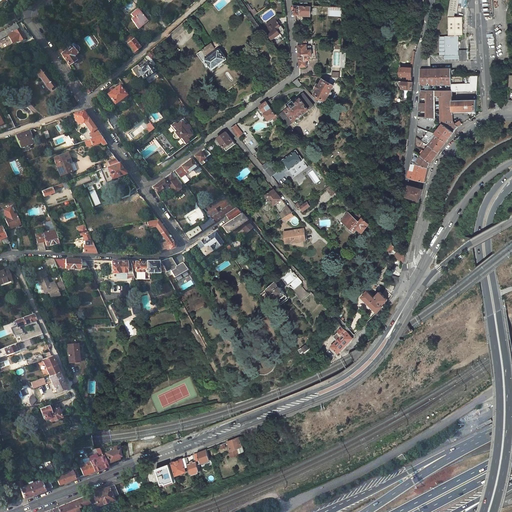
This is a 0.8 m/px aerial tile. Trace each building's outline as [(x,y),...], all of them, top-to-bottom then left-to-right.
[(458,0),(450,0),(448,16),(454,16),(455,13),(457,13),(458,0)] [(300,14),(310,14),(310,5),(294,5),(295,15),(300,14)] [(143,25),(148,20),(138,9),(131,15),(133,18),(131,20),(138,30),(143,26),(143,25)] [(454,16),(448,16),(449,35),(439,36),(439,55),(444,55),(444,59),(459,59),(459,61),(467,61),(466,50),(459,50),(458,35),(464,35),(464,16),(454,16)] [(279,32),(284,29),(281,25),(276,18),(267,24),(269,27),(264,30),(267,35),(271,40),(280,33),(279,32)] [(94,24),(91,26),(97,35),(100,33),(94,24)] [(4,30),(12,43),(18,39),(18,40),(23,37),(18,28),(13,31),(10,27),(4,30)] [(130,34),(124,39),(127,43),(126,43),(134,54),(139,50),(137,48),(139,46),(130,34)] [(217,40),(197,53),(201,59),(220,45),(217,40)] [(65,49),(62,46),(58,49),(68,64),(75,59),(73,56),(76,53),(70,45),(65,49)] [(219,49),(205,59),(212,69),(226,59),(219,49)] [(312,56),(311,49),(298,50),(299,61),(300,66),(307,66),(306,59),(309,59),(309,56),(312,56)] [(136,65),(131,69),(136,77),(140,75),(142,78),(143,77),(144,78),(147,76),(147,75),(147,74),(153,70),(153,69),(157,67),(151,58),(147,53),(143,56),(146,61),(141,64),(141,63),(137,65),(136,65)] [(421,76),(451,76),(451,68),(430,69),(429,55),(423,55),(421,70),(421,76)] [(119,58),(115,61),(119,67),(123,63),(119,58)] [(41,67),(35,72),(47,89),(53,85),(41,67)] [(412,68),(401,69),(401,76),(405,76),(405,77),(412,77),(412,68)] [(421,85),(434,85),(434,91),(421,91),(419,117),(434,119),(443,125),(454,133),(458,127),(455,126),(453,121),(452,112),(476,112),(476,100),(452,100),(452,91),(477,91),(477,82),(452,83),(451,76),(421,76),(421,85)] [(318,84),(316,87),(317,88),(313,97),(322,107),(322,105),(325,100),(334,85),(333,85),(337,78),(324,77),(319,85),(318,84)] [(297,78),(293,81),(298,87),(302,84),(297,78)] [(398,81),(398,84),(399,86),(401,86),(401,89),(412,90),(412,82),(405,81),(398,81)] [(107,93),(106,93),(113,103),(125,94),(118,85),(113,89),(107,93)] [(292,105),(281,113),(289,124),(313,106),(303,93),(299,96),(300,98),(295,102),(294,101),(290,103),(292,105)] [(73,97),(68,101),(72,107),(77,103),(73,97)] [(142,109),(145,107),(141,101),(137,103),(142,109)] [(269,119),(272,117),(274,120),(279,117),(271,106),(267,101),(259,106),(265,113),(269,119)] [(259,106),(256,109),(261,116),(265,113),(259,106)] [(72,114),(79,124),(82,122),(89,132),(87,133),(91,138),(99,135),(95,129),(85,114),(82,110),(72,114)] [(120,122),(112,111),(105,116),(112,127),(120,122)] [(9,115),(4,115),(11,128),(15,127),(9,115)] [(154,128),(150,122),(146,125),(148,128),(145,129),(148,132),(154,128)] [(183,138),(184,137),(185,138),(189,135),(185,130),(188,127),(187,125),(183,127),(180,122),(175,125),(176,126),(175,127),(172,123),(169,126),(169,127),(168,128),(171,132),(172,131),(173,132),(172,133),(173,134),(173,135),(173,136),(173,137),(174,137),(174,138),(175,138),(176,138),(176,139),(178,138),(179,140),(177,140),(180,144),(181,143),(182,144),(185,141),(183,138)] [(236,135),(241,131),(236,124),(231,127),(236,135)] [(443,125),(435,135),(445,143),(449,138),(454,133),(443,125)] [(28,130),(14,135),(20,147),(33,142),(28,130)] [(214,140),(218,146),(222,144),(227,150),(236,144),(226,132),(216,139),(214,140)] [(435,135),(428,132),(421,140),(429,146),(438,153),(442,148),(445,143),(435,135)] [(162,134),(157,137),(164,148),(168,145),(170,149),(166,151),(168,154),(173,151),(162,134)] [(91,138),(89,139),(89,141),(91,145),(98,143),(100,147),(106,145),(105,143),(99,135),(91,138)] [(415,146),(424,153),(421,157),(430,163),(434,158),(438,153),(429,146),(421,140),(416,137),(415,146)] [(250,139),(244,144),(255,157),(258,155),(256,152),(257,152),(254,148),(256,147),(254,144),(250,139)] [(198,162),(209,154),(207,152),(206,150),(204,148),(199,152),(193,156),(198,162)] [(296,150),(283,160),(286,164),(290,169),(303,159),(296,150)] [(429,166),(430,163),(421,157),(414,151),(411,163),(427,168),(429,166)] [(59,161),(62,168),(70,165),(70,163),(71,163),(67,152),(53,157),(55,162),(59,161)] [(397,152),(395,159),(404,161),(406,154),(397,152)] [(103,163),(104,167),(118,162),(116,160),(115,158),(103,163)] [(179,177),(191,168),(194,173),(200,169),(190,158),(182,164),(174,170),(178,176),(179,177)] [(290,169),(286,164),(284,165),(288,170),(289,170),(294,176),(308,166),(303,159),(290,169)] [(59,174),(72,169),(70,165),(62,168),(59,161),(55,162),(59,174)] [(100,169),(105,182),(111,180),(111,178),(125,173),(118,162),(104,167),(100,169)] [(264,163),(262,165),(270,176),(275,172),(268,165),(267,166),(264,163)] [(426,176),(427,168),(411,163),(407,178),(424,182),(426,176)] [(174,170),(170,173),(174,179),(178,176),(174,170)] [(163,178),(152,187),(156,192),(167,184),(173,193),(180,188),(172,180),(168,174),(163,178)] [(33,180),(27,183),(29,188),(36,186),(33,180)] [(51,193),(53,193),(52,190),(63,185),(64,189),(69,187),(67,181),(38,192),(41,197),(47,195),(51,193)] [(330,185),(325,189),(331,194),(335,190),(330,185)] [(407,190),(403,189),(401,195),(405,196),(405,197),(419,201),(422,190),(408,186),(407,190)] [(266,194),(274,204),(281,198),(273,189),(266,194)] [(214,208),(212,205),(205,210),(212,220),(213,222),(234,208),(224,197),(217,202),(218,205),(214,208)] [(300,206),(303,210),(312,203),(309,200),(300,206)] [(280,214),(282,218),(283,217),(291,212),(292,211),(286,204),(280,214)] [(87,226),(80,207),(77,208),(79,212),(84,224),(85,227),(87,226)] [(293,215),(291,212),(283,217),(285,220),(293,215)] [(346,224),(354,231),(357,228),(361,231),(363,228),(368,222),(359,213),(355,218),(347,212),(342,220),(347,224),(346,224)] [(239,213),(221,226),(225,233),(231,229),(233,233),(240,228),(245,232),(251,226),(239,213)] [(16,214),(4,218),(8,228),(20,224),(16,214)] [(175,245),(164,230),(157,219),(147,221),(148,227),(156,225),(161,232),(159,233),(165,242),(159,244),(161,249),(168,247),(168,249),(173,247),(175,245)] [(78,232),(80,231),(84,240),(83,240),(83,244),(82,252),(95,252),(85,227),(84,224),(77,227),(78,232)] [(1,226),(0,226),(0,238),(1,238),(7,250),(11,249),(7,241),(1,226)] [(197,226),(184,234),(188,239),(201,230),(197,226)] [(372,226),(368,231),(373,236),(378,231),(372,226)] [(303,227),(280,231),(281,243),(285,243),(302,241),(302,240),(305,239),(303,227)] [(223,235),(218,228),(214,230),(218,236),(219,238),(223,235)] [(44,240),(45,245),(57,242),(55,232),(54,229),(50,230),(35,234),(37,242),(36,244),(38,249),(38,250),(45,250),(42,241),(44,240)] [(199,249),(203,254),(209,250),(220,242),(217,237),(213,231),(196,243),(199,249)] [(378,231),(373,236),(373,238),(375,241),(377,241),(380,237),(382,235),(378,231)] [(15,241),(7,241),(11,249),(16,249),(15,241)] [(386,243),(386,244),(386,245),(386,246),(386,249),(390,252),(395,247),(388,241),(386,243)] [(399,251),(395,255),(400,260),(400,259),(403,262),(404,256),(399,251)] [(175,265),(171,257),(164,259),(159,261),(163,269),(165,272),(169,269),(173,277),(187,269),(182,262),(175,265)] [(67,258),(53,258),(54,262),(56,266),(56,267),(79,269),(79,259),(67,258)] [(94,267),(94,260),(85,259),(89,269),(94,267)] [(108,260),(108,275),(125,276),(133,277),(132,273),(129,261),(108,260)] [(134,272),(156,271),(156,270),(163,269),(159,261),(143,261),(129,261),(132,273),(134,273),(134,272)] [(6,268),(0,270),(0,282),(10,279),(6,268)] [(37,279),(42,291),(47,290),(48,293),(50,298),(59,294),(58,291),(65,289),(62,281),(54,284),(54,285),(50,287),(49,285),(46,276),(44,270),(38,273),(40,278),(37,279)] [(390,275),(387,283),(396,286),(397,283),(399,278),(390,275)] [(297,277),(290,284),(295,290),(302,283),(297,277)] [(271,295),(275,301),(280,297),(281,298),(285,295),(283,293),(283,292),(280,287),(279,288),(277,285),(275,281),(259,294),(261,297),(265,293),(268,290),(271,295)] [(382,305),(387,300),(379,292),(374,298),(367,291),(362,297),(378,312),(383,306),(382,305)] [(131,304),(133,314),(141,312),(139,303),(131,304)] [(14,320),(17,327),(35,319),(33,313),(14,320)] [(338,332),(333,337),(337,341),(331,347),(338,354),(344,347),(353,338),(342,327),(337,332),(338,332)] [(28,332),(17,337),(19,342),(32,337),(42,333),(40,329),(28,333),(28,332)] [(19,342),(1,348),(2,350),(3,349),(6,355),(19,350),(18,349),(34,343),(32,337),(19,342)] [(78,344),(67,344),(68,362),(77,362),(76,350),(78,350),(78,344)] [(306,344),(299,350),(301,352),(304,350),(305,352),(309,349),(306,344)] [(338,354),(331,347),(329,349),(336,356),(338,354)] [(41,355),(25,360),(26,364),(41,359),(42,359),(41,355)] [(41,359),(49,375),(59,372),(55,364),(51,355),(42,359),(41,359)] [(48,376),(55,391),(65,387),(61,378),(59,372),(49,375),(48,376)] [(30,382),(32,388),(44,383),(42,378),(30,382)] [(28,399),(32,405),(38,401),(34,395),(28,399)] [(48,408),(47,405),(38,408),(43,419),(47,417),(49,421),(53,420),(53,419),(56,418),(57,418),(60,416),(59,413),(60,413),(59,410),(58,411),(57,407),(51,409),(50,407),(48,408)] [(114,417),(105,423),(107,426),(116,420),(114,417)] [(228,441),(231,449),(230,449),(232,456),(240,453),(239,452),(243,450),(238,437),(228,441)] [(113,449),(104,453),(107,462),(114,460),(118,458),(117,456),(120,456),(117,449),(115,450),(114,449),(113,449)] [(206,449),(194,453),(197,460),(200,459),(200,461),(209,458),(206,449)] [(195,460),(189,462),(187,456),(185,457),(190,472),(200,469),(197,460),(194,453),(193,454),(195,460)] [(100,456),(89,460),(93,471),(100,468),(107,466),(102,455),(100,456)] [(47,457),(42,459),(47,472),(52,470),(52,469),(47,457)] [(171,462),(176,474),(186,470),(185,467),(187,466),(184,457),(171,462)] [(93,471),(89,460),(78,465),(82,475),(88,473),(93,471)] [(175,481),(168,463),(156,468),(162,485),(175,481)] [(56,476),(55,476),(55,478),(58,484),(67,481),(74,478),(71,470),(56,476)] [(38,476),(37,473),(17,481),(23,498),(36,493),(58,484),(55,478),(50,480),(46,481),(41,483),(40,481),(40,479),(31,482),(31,481),(27,482),(27,484),(22,486),(21,483),(38,476)] [(91,493),(96,506),(112,500),(111,497),(117,495),(113,485),(91,493)] [(96,506),(91,493),(85,496),(90,509),(91,511),(94,511),(98,511),(96,506)] [(81,511),(90,509),(85,496),(56,507),(57,511),(81,511)]
